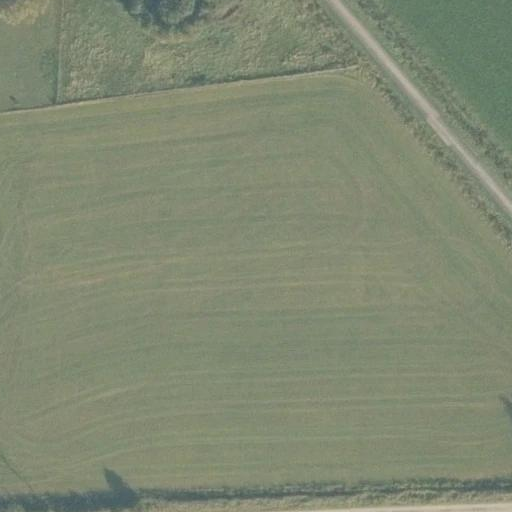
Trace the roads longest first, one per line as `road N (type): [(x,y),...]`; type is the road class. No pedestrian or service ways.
road 1 (tertiary): [(511,213),(334,0)]
road 2 (unclassified): [(511,505),(327,511)]
